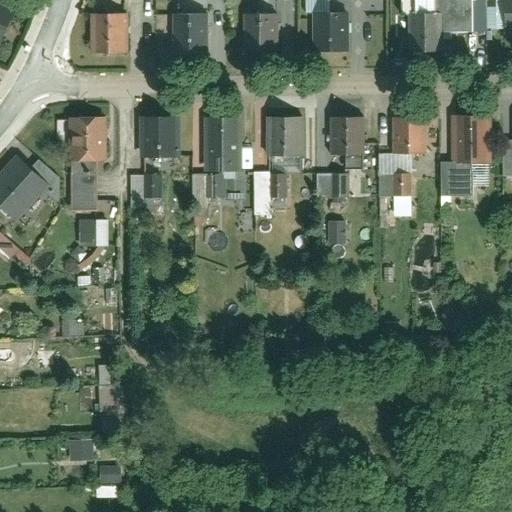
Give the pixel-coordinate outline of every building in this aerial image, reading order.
[(478,1),(415,1),(415,54),(449,54),(449,28),(478,28),(478,1)] [(209,57),(210,11),(177,11),(176,56),(209,57)] [(349,56),(349,12),(319,12),(319,56),(349,56)] [(132,58),(133,14),(100,13),(99,58),(132,58)] [(286,55),(286,14),(250,13),(250,54),(286,55)] [(492,116),(454,116),(454,160),(441,160),(441,192),(471,192),(471,162),(492,162),(492,116)] [(426,156),(426,117),(394,117),(394,156),(426,156)] [(177,172),(177,122),(143,122),(143,172),(177,172)] [(113,125),(67,125),(67,207),(92,207),(92,173),(113,173),(113,125)] [(243,176),(243,127),(206,127),(207,177),(243,176)] [(304,166),(305,128),(274,127),(274,165),(304,166)] [(367,164),(367,128),(335,128),(335,164),(367,164)] [(14,168),(0,185),(0,213),(18,229),(47,195),(14,168)] [(268,171),(253,171),(253,213),(268,213),(268,171)] [(316,172),(316,197),(349,197),(348,172),(316,172)] [(288,198),(288,173),(276,173),(275,197),(288,198)] [(130,210),(162,210),(162,174),(130,174),(130,210)] [(79,219),(79,246),(108,246),(108,219),(79,219)] [(329,242),(346,241),(344,220),(327,221),(329,242)] [(0,266),(5,270),(15,258),(0,245),(0,266)] [(0,345),(0,364),(8,365),(9,346),(0,345)] [(126,429),(124,385),(86,388),(87,408),(101,407),(102,430),(126,429)] [(93,459),(93,439),(69,439),(69,459),(93,459)] [(118,497),(118,485),(97,485),(97,497),(118,497)]
